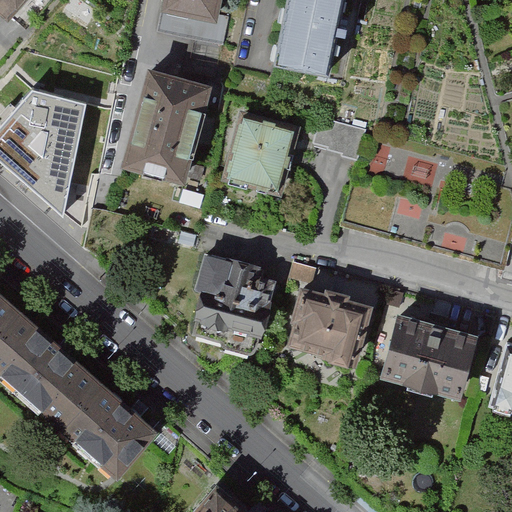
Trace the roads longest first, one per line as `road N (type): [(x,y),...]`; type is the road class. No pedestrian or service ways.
road 1 (residential): [(329,511),(0,225)]
road 2 (residential): [(208,224),(297,249),(361,253),(511,299)]
